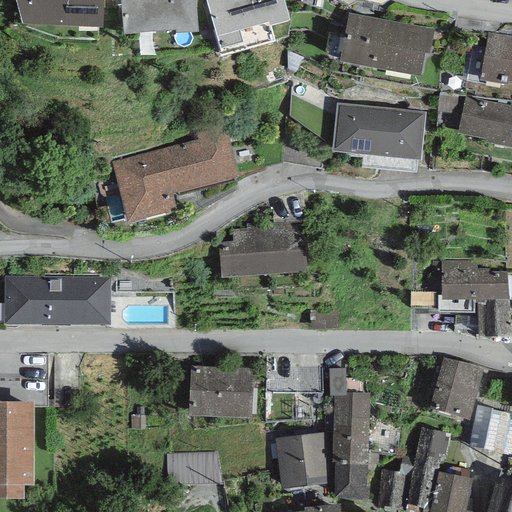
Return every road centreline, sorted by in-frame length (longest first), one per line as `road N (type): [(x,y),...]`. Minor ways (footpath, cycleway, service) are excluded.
road 1 (unclassified): [(0,247),(170,244),(269,191),(316,182),(511,192)]
road 2 (residential): [(0,341),(433,345),(511,356)]
